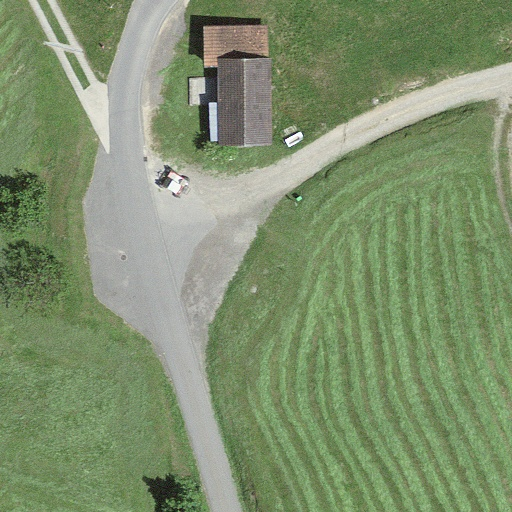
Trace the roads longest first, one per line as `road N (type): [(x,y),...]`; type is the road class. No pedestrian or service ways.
road 1 (unclassified): [(227,511),(148,229),(132,142),(132,83),(165,0)]
road 2 (track): [(148,229),(229,211),(342,139),(434,100),(511,79)]
road 3 (track): [(40,0),(88,92),(132,142)]
